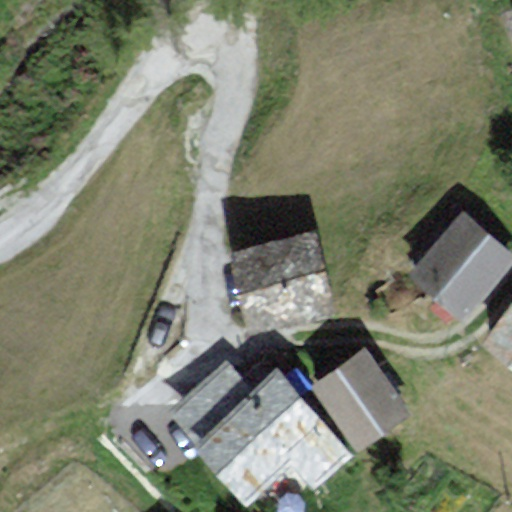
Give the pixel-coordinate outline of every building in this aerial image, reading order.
[(465,215),(410,273),(453,313),(508,255),(465,215)] [(312,237),(234,255),(250,323),(328,304),(312,237)] [(511,307),(486,340),(511,360),(511,307)] [(359,345),(310,386),(361,449),(411,408),(359,345)] [(352,457),(279,364),(188,436),(238,499),(285,462),(308,491),(352,457)]
